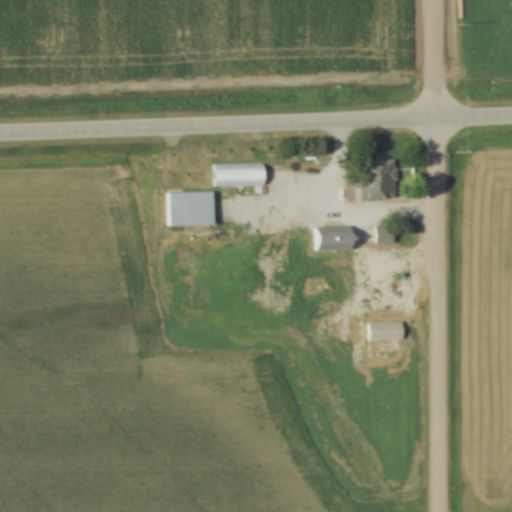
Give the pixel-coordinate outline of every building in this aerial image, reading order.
[(363,163),(363,176),(359,177),(360,184),(355,184),(356,196),(362,196),(362,201),(387,200),(386,162),(363,163)] [(211,169),(260,168),(260,191),(211,192),(211,169)] [(162,197),(208,197),(209,228),(162,229),(162,197)] [(309,230),(342,229),(343,253),(310,254),(309,230)] [(368,229),(388,229),(388,245),(369,246),(368,229)] [(364,326),(397,325),(397,342),(364,342),(364,326)]
